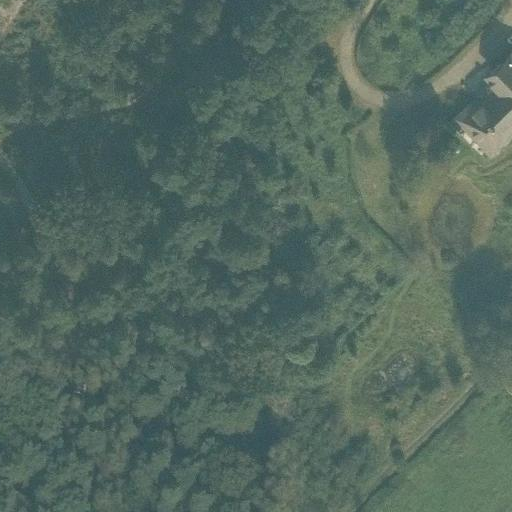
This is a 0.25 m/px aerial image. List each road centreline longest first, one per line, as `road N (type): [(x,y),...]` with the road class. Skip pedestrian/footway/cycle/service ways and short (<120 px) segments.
road 1 (track): [(0,161),(50,243),(58,345),(46,420),(66,463),(135,511)]
road 2 (track): [(185,0),(142,102),(49,119),(0,144)]
road 3 (track): [(511,351),(349,511)]
